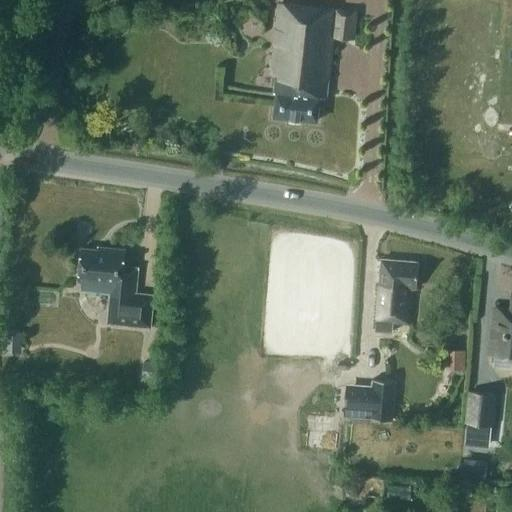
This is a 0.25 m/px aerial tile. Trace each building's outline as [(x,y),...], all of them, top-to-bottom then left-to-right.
[(356,12),(279,3),(272,73),(276,73),(274,92),(277,92),(274,116),(317,121),(319,98),(322,98),(324,80),(328,80),(333,36),(353,38),(356,12)] [(138,267),(123,266),(125,249),(107,247),(107,250),(81,248),(78,280),(83,281),(82,289),(111,292),(108,322),(151,326),(154,295),(135,293),(137,281),(138,267)] [(376,330),(392,332),(392,321),(408,322),(411,287),(416,287),(418,262),(381,259),(376,330)] [(490,353),(511,355),(511,309),(495,307),(490,353)] [(3,343),(21,344),(22,332),(4,332),(3,343)] [(447,346),(447,366),(464,367),(464,347),(447,346)] [(154,388),(158,362),(144,360),(140,386),(154,388)] [(372,385),(347,383),(344,415),(370,417),(370,418),(392,419),(395,381),(373,379),(372,385)] [(468,423),(492,425),(495,393),(471,391),(468,423)] [(463,463),(461,475),(486,477),(487,465),(463,463)]
